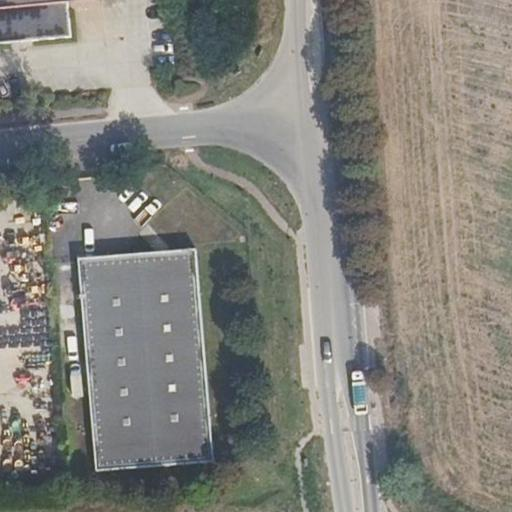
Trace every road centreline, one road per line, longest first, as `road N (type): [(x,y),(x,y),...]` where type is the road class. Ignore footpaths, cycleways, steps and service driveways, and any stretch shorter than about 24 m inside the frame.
road 1 (tertiary): [(320,149),(357,511)]
road 2 (unclassified): [(320,149),(247,130),(188,129),(0,146)]
road 3 (tertiary): [(311,0),(320,149)]
